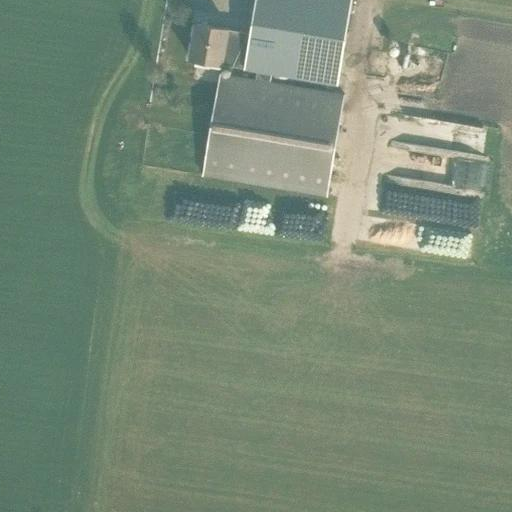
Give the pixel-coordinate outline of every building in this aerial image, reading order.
[(192,13),(199,0),(173,0),(173,1),(192,13)] [(351,0),(256,0),(251,34),(228,30),(228,29),(195,24),(189,60),(223,66),(223,64),(256,70),(254,80),(220,74),(203,176),(327,197),(344,95),(269,82),(271,72),(338,83),(351,0)] [(408,80),(420,84),(425,69),(444,75),(449,61),(428,54),(426,60),(416,57),(408,80)] [(409,133),(406,145),(421,149),(424,137),(409,133)] [(175,163),(193,162),(192,150),(175,151),(175,163)] [(169,206),(170,183),(170,166),(152,166),(150,206),(169,206)] [(485,221),(491,186),(402,170),(400,178),(444,185),(441,201),(458,204),(455,216),(485,221)] [(222,211),(225,188),(213,186),(210,209),(222,211)]
